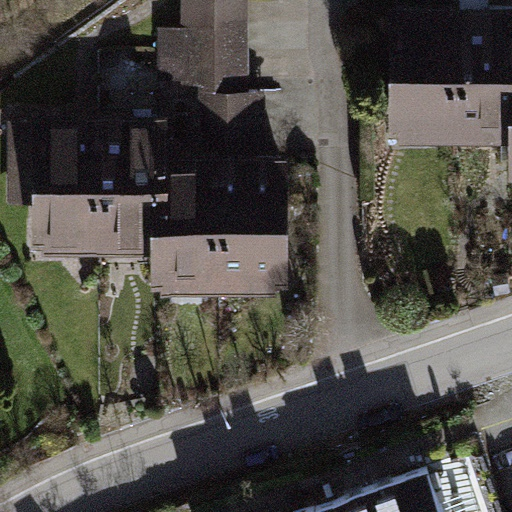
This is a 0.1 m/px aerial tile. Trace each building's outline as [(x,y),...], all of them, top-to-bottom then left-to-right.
[(396,0),(397,15),(451,15),(468,15),(467,0),(396,0)] [(200,91),(201,168),(266,166),(265,102),(251,102),(249,4),(182,5),(182,36),(161,36),(162,91),(200,91)] [(453,156),(511,155),(511,13),(468,15),(451,15),(453,156)] [(453,156),(451,15),(397,15),(388,16),(389,157),(453,156)] [(162,261),(160,167),(160,114),(98,116),(101,262),(162,261)] [(101,262),(98,116),(29,117),(32,264),(101,262)] [(227,305),(286,306),(286,167),(266,166),(228,167),(227,305)] [(227,305),(228,167),(201,168),(160,167),(162,261),(160,304),(227,305)] [(0,366),(0,387),(8,384),(0,366)] [(440,511),(429,478),(371,497),(375,511),(440,511)] [(375,511),(371,497),(325,511),(375,511)]
